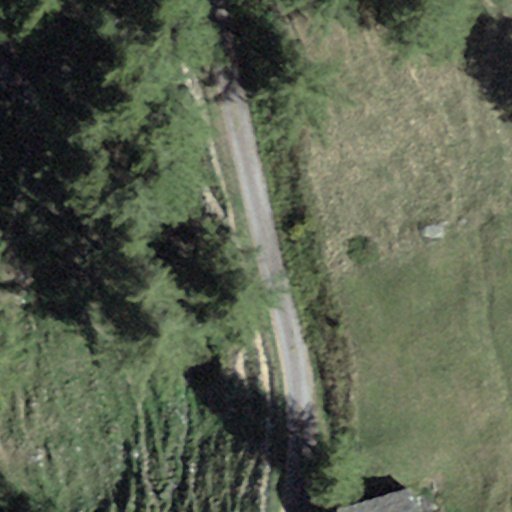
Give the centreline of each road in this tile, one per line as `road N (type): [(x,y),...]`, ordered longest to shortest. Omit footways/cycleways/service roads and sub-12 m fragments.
road 1 (track): [(300,511),(310,389),(220,0)]
road 2 (track): [(63,0),(20,305),(0,290)]
